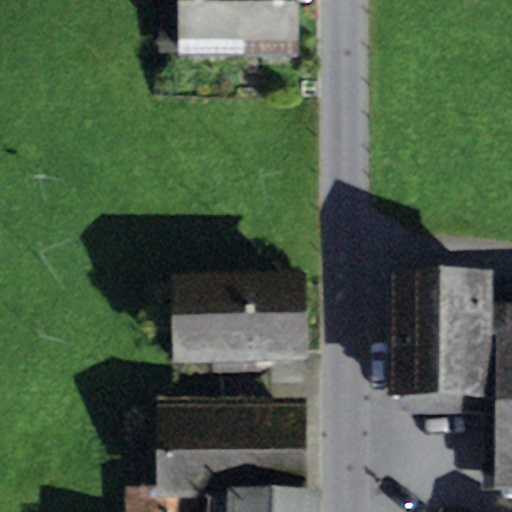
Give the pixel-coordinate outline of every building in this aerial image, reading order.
[(186,57),(237,57),(237,0),(172,0),(173,47),(186,47),(186,57)] [(289,0),(237,0),(237,57),(289,57),(289,0)] [(511,320),(504,321),(485,321),(485,288),(393,287),(392,398),(501,399),(500,462),(500,489),(511,489),(511,320)] [(174,290),(175,362),(299,359),(298,288),(174,290)] [(299,500),(298,422),(165,422),(163,497),(131,496),(130,511),(197,511),(198,498),(299,500)]
